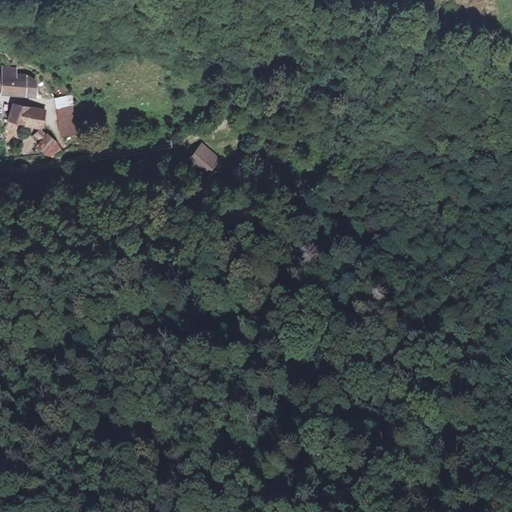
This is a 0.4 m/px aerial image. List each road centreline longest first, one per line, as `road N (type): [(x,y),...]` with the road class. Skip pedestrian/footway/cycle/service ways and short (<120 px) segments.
road 1 (track): [(0,164),(153,149),(224,123),(224,80),(184,32),(139,0)]
road 2 (track): [(224,123),(336,153),(416,153),(511,196)]
